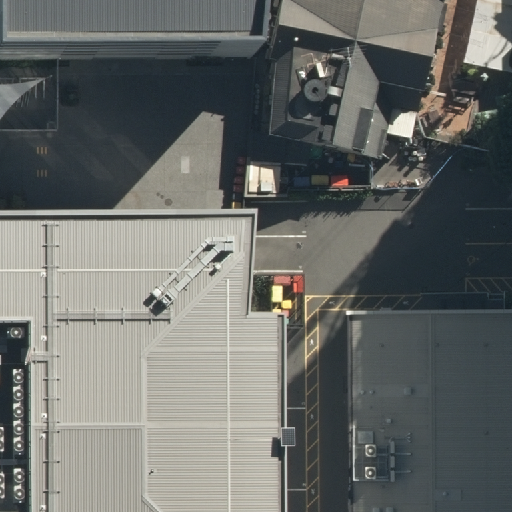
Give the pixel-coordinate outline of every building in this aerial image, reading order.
[(255,0),(0,0),(0,63),(249,63),(255,0)] [(280,0),(268,58),(274,58),(268,137),(379,158),(392,107),(415,112),(446,4),(439,3),(439,0),(280,0)] [(406,186),(371,186),(372,265),(408,265),(406,186)] [(237,233),(0,234),(0,511),(269,511),(269,324),(236,324),(237,233)] [(511,511),(511,312),(351,314),(353,511),(511,511)]
